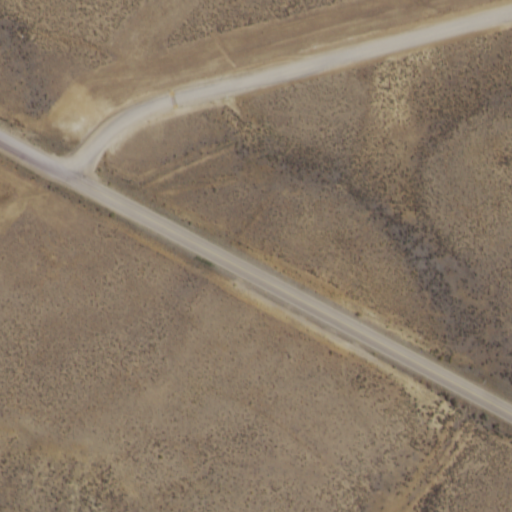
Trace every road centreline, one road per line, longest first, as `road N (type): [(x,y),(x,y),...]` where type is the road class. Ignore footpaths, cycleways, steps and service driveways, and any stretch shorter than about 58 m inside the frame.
road 1 (secondary): [(511,411),(0,143)]
road 2 (track): [(511,14),(0,140)]
